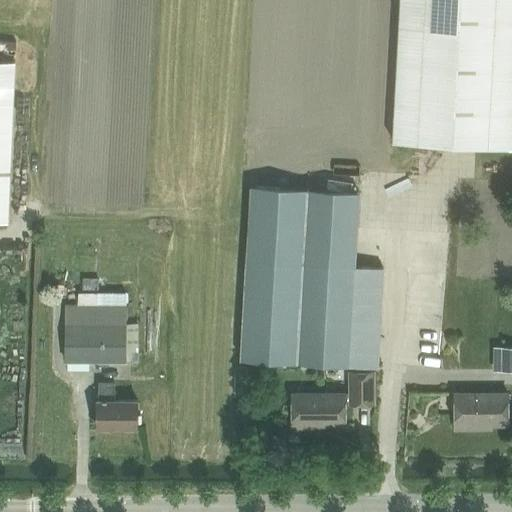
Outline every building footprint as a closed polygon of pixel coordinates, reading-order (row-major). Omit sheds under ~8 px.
[(511,0),(400,0),(393,141),(511,146),(511,0)] [(0,223),(9,224),(16,63),(0,62),(0,223)] [(382,268),(246,261),(240,359),(376,366),(382,268)] [(102,301),(102,289),(77,290),(78,302),(102,301)] [(65,361),(125,361),(125,324),(65,324),(65,361)] [(408,336),(410,364),(427,363),(424,334),(408,336)] [(511,347),(502,347),(502,370),(511,370),(511,347)] [(346,424),(345,401),(350,401),(350,403),(374,403),(374,371),(350,372),(350,394),(292,395),(293,428),(319,428),(319,424),(346,424)] [(99,384),(99,400),(96,400),(96,428),(138,427),(138,400),(114,400),(114,384),(99,384)] [(454,392),(454,425),(480,425),(480,421),(508,421),(507,391),(454,392)]
